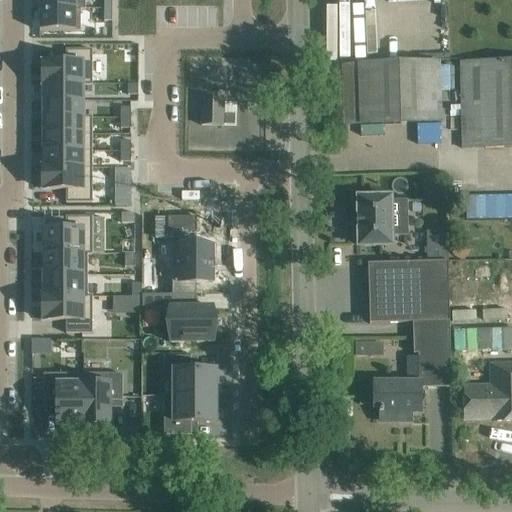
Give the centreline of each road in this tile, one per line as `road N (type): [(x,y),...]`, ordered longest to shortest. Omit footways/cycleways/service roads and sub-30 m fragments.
road 1 (tertiary): [(309,492),(304,173)]
road 2 (unclassified): [(309,492),(0,485)]
road 3 (residential): [(242,39),(164,39),(165,171),(243,173)]
road 4 (residential): [(243,173),(248,443)]
road 5 (residential): [(13,0),(14,188),(0,201)]
road 6 (residential): [(511,507),(309,511)]
road 7 (tertiary): [(304,173),(302,38)]
